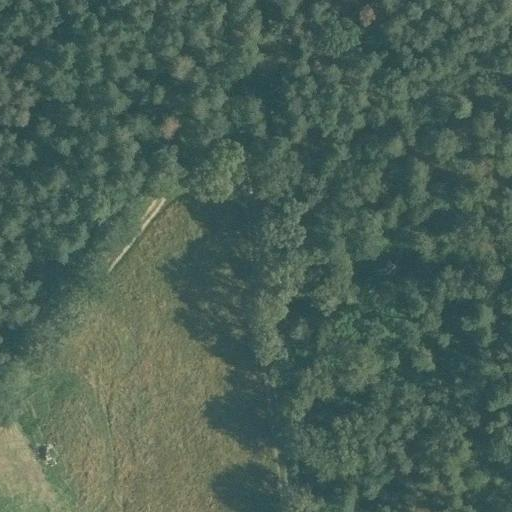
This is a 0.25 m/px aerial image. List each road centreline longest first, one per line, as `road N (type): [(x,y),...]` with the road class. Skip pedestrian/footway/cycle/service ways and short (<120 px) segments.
road 1 (track): [(237,135),(289,511)]
road 2 (track): [(0,405),(237,135)]
road 3 (track): [(237,135),(218,0)]
